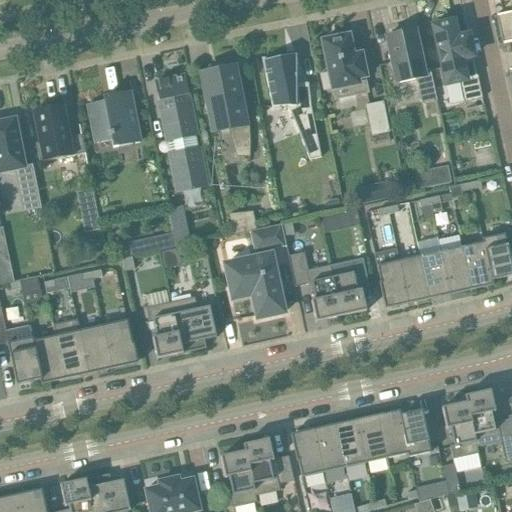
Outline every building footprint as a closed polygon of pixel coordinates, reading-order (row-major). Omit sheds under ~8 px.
[(511,11),(496,15),(502,43),(511,41),(511,11)] [(453,22),(445,24),(444,20),(434,22),(435,26),(433,27),(436,43),(437,47),(441,69),(442,68),(445,85),(459,82),(464,103),(482,99),(468,36),(457,39),(453,22)] [(408,32),(407,28),(392,31),(393,35),(386,37),(396,84),(416,79),(422,105),(437,101),(431,76),(425,77),(415,30),(408,32)] [(321,73),(325,90),(332,89),(332,90),(349,86),(351,96),(368,93),(365,78),(366,78),(361,54),(353,56),(349,35),(342,37),(341,33),(328,36),(328,40),(322,41),(328,72),(321,73)] [(511,41),(502,43),(502,45),(503,45),(503,44),(511,42),(511,69),(509,70),(508,70),(511,90),(511,41)] [(296,83),(296,55),(272,60),(262,60),(272,108),(288,108),(310,160),(321,158),(306,83),(296,83)] [(237,86),(233,64),(220,67),(221,70),(202,74),(206,94),(204,95),(207,109),(209,108),(214,133),(232,129),(235,139),(248,138),(248,157),(249,157),(249,134),(247,110),(243,86),(243,87),(242,85),(237,86)] [(196,136),(184,77),(155,83),(167,142),(173,141),(175,152),(169,154),(177,193),(206,187),(198,148),(197,148),(195,136),(196,136)] [(103,98),(104,103),(88,106),(95,144),(111,141),(113,148),(140,143),(129,92),(103,98)] [(366,105),(372,136),(390,132),(384,101),(366,105)] [(63,106),(33,112),(39,143),(36,144),(39,163),(85,154),(81,135),(69,138),(63,106)] [(0,122),(0,173),(14,171),(23,212),(41,209),(32,166),(25,167),(15,120),(0,122)] [(451,184),(448,167),(415,173),(418,190),(451,184)] [(480,181),(470,183),(472,190),(481,188),(480,181)] [(460,185),(462,192),(472,190),(470,183),(460,185)] [(386,199),(383,184),(358,190),(362,205),(386,199)] [(429,198),(431,205),(440,203),(439,196),(429,198)] [(421,207),(431,205),(429,198),(419,201),(421,207)] [(338,199),(326,201),(328,210),(340,207),(338,199)] [(387,208),(388,215),(398,212),(397,206),(387,208)] [(378,217),(388,215),(387,208),(377,210),(378,217)] [(346,211),(349,223),(358,221),(356,209),(346,211)] [(256,230),(253,212),(229,215),(233,235),(256,230)] [(96,214),(84,217),(88,233),(99,230),(96,214)] [(292,223),(281,225),(284,237),(294,235),(292,223)] [(187,224),(172,227),(176,247),(190,244),(188,231),(187,224)] [(188,231),(190,244),(220,237),(217,224),(188,231)] [(286,247),(284,237),(281,225),(250,232),(255,258),(224,265),(232,300),(252,296),(257,320),(284,314),(271,251),(286,247)] [(482,240),(492,281),(511,276),(511,270),(504,235),(482,240)] [(157,240),(159,251),(175,247),(173,236),(157,240)] [(462,248),(471,291),(493,286),(492,281),(482,240),(481,240),(482,243),(462,248)] [(192,245),(195,257),(206,255),(203,242),(192,245)] [(441,252),(450,295),(471,291),(462,248),(441,252)] [(176,250),(161,253),(164,268),(179,265),(176,250)] [(396,250),(374,255),(377,267),(380,283),(379,283),(385,310),(408,305),(399,262),(396,250)] [(420,257),(429,300),(450,295),(441,252),(420,257)] [(316,323),(341,318),(341,317),(332,278),(330,266),(308,271),(304,253),(288,256),(295,288),(307,285),(311,284),(315,301),(311,301),(316,323)] [(399,262),(408,305),(429,300),(420,257),(399,262)] [(122,260),(124,273),(136,270),(133,258),(122,260)] [(363,259),(330,266),(332,278),(341,317),(366,312),(361,291),(357,291),(356,284),(368,281),(363,259)] [(11,270),(0,272),(0,285),(14,283),(11,270)] [(102,278),(101,271),(91,273),(92,280),(102,278)] [(92,280),(91,273),(81,275),(83,282),(92,280)] [(19,282),(22,296),(40,292),(37,278),(19,282)] [(55,288),(54,281),(44,283),(45,290),(55,288)] [(21,289),(19,282),(9,285),(11,291),(21,289)] [(169,290),(150,296),(153,306),(172,300),(169,290)] [(170,303),(182,355),(206,349),(204,341),(216,338),(209,307),(197,310),(194,298),(170,303)] [(182,355),(170,303),(145,309),(148,322),(152,321),(156,338),(152,339),(157,360),(182,355)] [(41,385),(42,385),(37,363),(32,342),(33,342),(32,338),(32,339),(29,326),(6,331),(1,308),(0,308),(0,345),(7,344),(16,386),(40,380),(41,385)] [(301,314),(285,316),(287,335),(303,333),(301,314)] [(55,337),(56,337),(60,358),(65,379),(65,380),(89,375),(84,353),(79,332),(80,331),(77,320),(52,325),(55,337)] [(127,321),(103,326),(107,348),(112,369),(138,364),(133,344),(132,344),(127,321)] [(80,331),(79,332),(84,353),(89,375),(112,369),(107,348),(103,326),(80,331)] [(37,363),(42,385),(65,380),(65,379),(60,358),(56,337),(55,337),(33,342),(32,342),(37,363)] [(465,397),(477,454),(478,454),(477,448),(501,442),(498,429),(494,430),(491,413),(494,412),(490,391),(465,397)] [(453,460),(477,454),(465,397),(464,397),(466,403),(441,408),(446,430),(450,429),(454,446),(450,446),(453,460)] [(382,438),(387,459),(407,454),(408,458),(408,457),(404,437),(399,416),(398,411),(377,416),(378,417),(382,438)] [(421,411),(399,416),(408,457),(430,453),(421,411)] [(361,443),(366,463),(387,459),(382,438),(378,417),(377,416),(356,420),(357,422),(361,443)] [(344,466),(345,468),(366,463),(361,443),(357,422),(356,420),(335,425),(336,426),(339,444),(344,464),(344,466)] [(319,452),(323,473),(345,468),(344,466),(344,464),(339,444),(336,426),(335,425),(314,429),(314,431),(319,452)] [(298,461),(302,477),(323,473),(319,452),(314,431),(314,429),(291,435),(296,461),(298,461)] [(278,484),(294,481),(289,456),(273,459),(268,440),(243,445),(245,452),(249,469),(254,492),(255,496),(280,491),(278,484)] [(511,443),(501,446),(505,464),(511,462),(511,443)] [(244,452),(220,457),(225,479),(229,478),(232,495),(228,495),(231,509),(256,503),(243,445),(244,452)] [(460,492),(454,464),(442,467),(448,495),(460,492)] [(109,475),(85,480),(91,511),(127,511),(130,511),(123,481),(111,483),(109,475)] [(199,511),(200,511),(193,480),(179,483),(178,478),(158,482),(159,487),(145,490),(149,511),(199,511)] [(68,506),(69,509),(56,511),(91,511),(85,480),(60,486),(65,507),(68,506)] [(430,485),(416,488),(420,503),(433,499),(430,485)] [(19,511),(46,511),(41,490),(16,495),(16,497),(19,511)] [(408,500),(418,497),(416,491),(406,493),(408,500)] [(0,511),(19,511),(16,497),(16,495),(0,498),(0,511)] [(442,498),(443,505),(455,502),(453,495),(442,498)] [(459,510),(469,508),(466,495),(457,497),(459,510)] [(374,503),(376,509),(386,507),(384,500),(374,503)] [(374,503),(356,508),(357,511),(366,511),(376,509),(374,503)]
